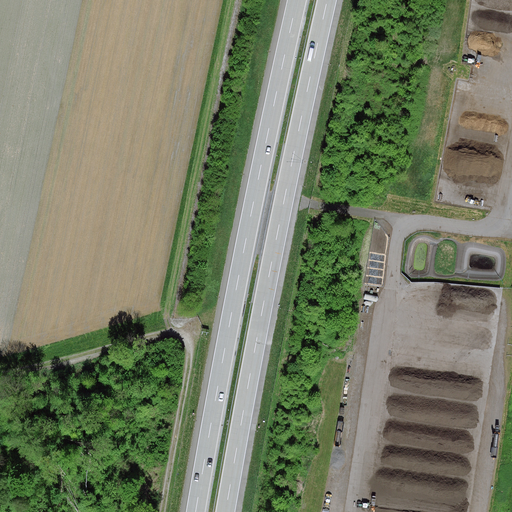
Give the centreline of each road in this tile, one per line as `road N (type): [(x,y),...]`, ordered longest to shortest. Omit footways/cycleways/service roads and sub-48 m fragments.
road 1 (motorway): [(297,0),(195,511)]
road 2 (motorway): [(226,511),(327,0)]
road 3 (track): [(0,379),(171,330),(188,332),(163,511)]
